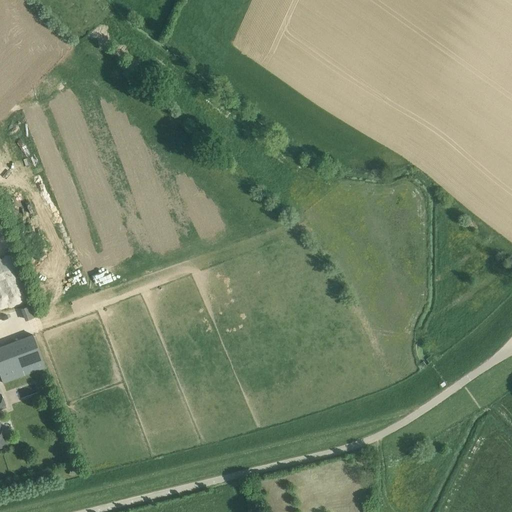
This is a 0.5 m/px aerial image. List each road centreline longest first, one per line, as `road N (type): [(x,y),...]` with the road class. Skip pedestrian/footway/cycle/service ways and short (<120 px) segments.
road 1 (unclassified): [(93,511),(352,446),(500,357)]
road 2 (track): [(428,405),(6,511)]
